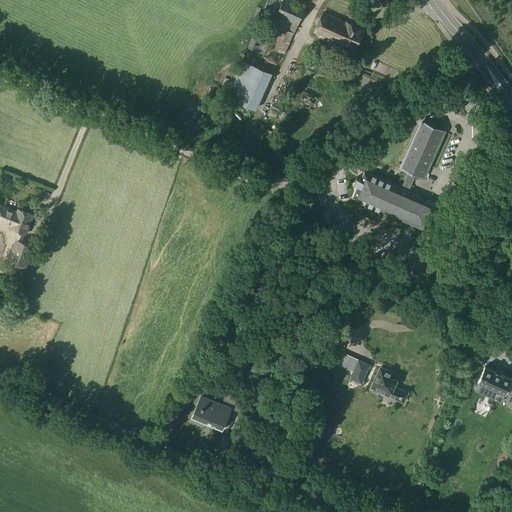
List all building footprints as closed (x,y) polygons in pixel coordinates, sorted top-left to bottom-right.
[(290,0),(282,0),(272,23),(293,32),(305,6),(290,0)] [(323,12),(314,32),(337,42),(354,49),(363,29),(346,22),(323,12)] [(280,27),(271,48),(284,53),(293,33),(280,27)] [(256,29),(248,48),(263,55),(272,37),(256,29)] [(247,64),(230,100),(254,111),(271,75),(247,64)] [(303,92),(298,104),(313,110),(318,99),(303,92)] [(401,167),(423,177),(443,132),(421,122),(401,167)] [(261,152),(256,163),(264,166),(269,155),(261,152)] [(358,186),(353,197),(360,200),(359,203),(421,230),(422,228),(426,230),(428,225),(427,225),(431,216),(432,217),(432,215),(433,211),(405,198),(408,192),(390,184),(392,181),(373,173),(371,175),(364,172),(361,180),(357,179),(354,185),(358,186)] [(2,207),(0,213),(0,221),(11,225),(10,228),(26,233),(33,215),(17,209),(16,212),(2,207)] [(24,264),(31,246),(18,241),(11,259),(24,264)] [(13,281),(5,300),(11,303),(19,283),(13,281)] [(350,346),(341,367),(349,370),(357,349),(350,346)] [(358,360),(353,371),(364,376),(369,365),(358,360)] [(479,382),(476,389),(477,389),(485,393),(488,385),(505,393),(506,392),(511,394),(511,398),(509,406),(511,407),(511,382),(511,379),(501,374),(495,371),(484,366),(478,381),(479,382)] [(393,387),(396,380),(389,377),(391,373),(379,368),(370,388),(372,388),(371,390),(380,394),(380,392),(402,402),(405,397),(400,395),(401,391),(393,387)] [(420,386),(413,383),(403,407),(425,416),(441,375),(427,369),(420,386)] [(227,392),(223,401),(236,406),(234,411),(241,414),(247,401),(227,392)] [(202,410),(198,419),(219,428),(219,429),(220,429),(228,409),(230,410),(230,409),(200,397),(200,398),(206,400),(203,407),(202,407),(201,410),(202,410)]
